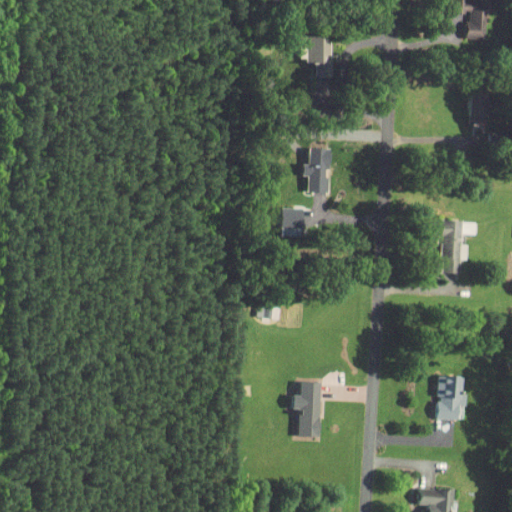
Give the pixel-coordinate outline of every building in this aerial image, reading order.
[(442,0),(442,7),(450,7),(449,31),(469,32),(470,1),(448,0),(442,0)] [(283,54),(312,54),(312,29),(284,29),(283,54)] [(292,168),(291,185),(313,185),(314,170),(312,170),(312,141),(292,141),(292,156),(286,156),(285,168),(292,168)] [(287,200),(264,201),(265,229),(288,228),(287,200)] [(444,266),(444,251),(452,252),(452,238),(445,237),(446,217),(452,217),(452,214),(424,213),(423,237),(426,237),(425,266),(444,266)] [(264,312),(266,301),(244,297),(242,308),(264,312)] [(450,387),(443,387),(444,370),(421,369),(421,391),(421,412),(449,412),(450,387)] [(304,376),(284,375),(284,388),(276,388),(276,402),(283,402),(282,429),(303,430),(304,376)] [(435,511),(436,482),(403,481),(402,498),(409,498),(408,511),(435,511)]
